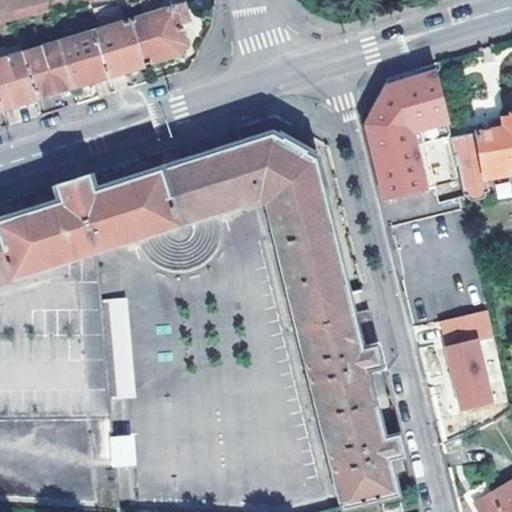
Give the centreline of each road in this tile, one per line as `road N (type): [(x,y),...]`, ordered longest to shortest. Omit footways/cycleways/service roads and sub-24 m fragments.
road 1 (residential): [(438,511),(329,62)]
road 2 (secondary): [(0,164),(270,81)]
road 3 (secondary): [(329,62),(473,17)]
